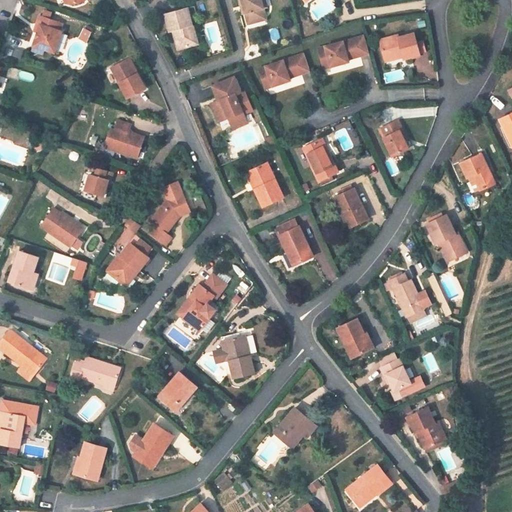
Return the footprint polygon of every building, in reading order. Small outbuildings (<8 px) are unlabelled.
[(239,0),(241,6),(243,6),(245,13),(248,24),(258,21),(257,16),(265,14),(263,8),(261,0),(239,0)] [(188,8),(165,14),(170,32),(173,31),(178,50),(195,45),(191,26),(192,26),(188,8)] [(44,49),(54,53),(61,32),(59,31),(61,23),(39,16),(36,25),(40,26),(38,33),(33,46),(44,49)] [(84,28),(80,35),(87,38),(91,32),(84,28)] [(397,35),(380,41),(384,58),(402,53),(403,56),(404,59),(420,54),(419,53),(415,37),(414,33),(398,38),(397,35)] [(318,48),(324,69),(349,62),(348,59),(369,53),(364,36),(318,48)] [(421,36),(415,37),(419,53),(426,51),(421,36)] [(43,54),(44,49),(33,46),(32,51),(43,54)] [(259,69),(266,89),(290,80),(289,78),(310,71),(304,53),(259,69)] [(385,61),(403,56),(402,53),(384,58),(385,61)] [(127,59),(135,74),(137,73),(129,58),(127,59)] [(127,59),(111,68),(127,99),(146,89),(137,73),(135,74),(127,59)] [(229,118),(231,125),(246,119),(236,95),(241,93),(235,77),(213,86),(217,97),(220,96),(221,100),(211,104),(219,122),(229,118)] [(511,113),(500,119),(506,133),(509,132),(511,139),(511,113)] [(248,123),(246,119),(231,125),(233,129),(248,123)] [(110,129),(106,143),(113,145),(115,151),(137,158),(144,137),(133,133),(129,135),(127,134),(128,132),(130,124),(118,120),(114,130),(110,129)] [(384,132),(381,134),(392,156),(408,148),(403,138),(406,136),(398,120),(381,128),(384,132)] [(320,140),(328,157),(331,156),(322,139),(320,140)] [(328,157),(320,140),(304,148),(319,180),(331,175),(338,172),(331,156),(328,157)] [(104,147),(115,151),(113,145),(106,143),(104,147)] [(495,184),(481,153),(460,163),(467,178),(473,175),(480,191),(495,184)] [(263,207),(283,197),(267,162),(251,170),(259,186),(254,189),(263,207)] [(95,176),(90,174),(85,191),(103,196),(108,180),(103,178),(106,170),(97,168),(95,176)] [(254,189),(259,186),(251,170),(246,172),(254,189)] [(333,180),(331,175),(319,180),(321,185),(333,180)] [(338,192),(340,195),(353,189),(351,186),(338,192)] [(334,198),(342,215),(345,214),(351,227),(368,219),(354,189),(353,189),(340,195),(334,198)] [(172,238),(166,233),(179,216),(185,214),(182,206),(187,204),(183,193),(168,200),(150,222),(157,226),(151,234),(166,245),(172,238)] [(187,204),(182,206),(185,214),(190,211),(187,204)] [(71,221),(53,208),(41,226),(71,247),(82,231),(70,223),(71,221)] [(429,219),(430,222),(443,216),(442,213),(429,219)] [(345,214),(342,215),(348,228),(351,227),(345,214)] [(443,216),(430,222),(427,224),(436,243),(439,242),(442,240),(451,260),(467,252),(458,232),(455,234),(447,215),(443,216)] [(129,219),(124,226),(135,233),(140,226),(129,219)] [(277,228),(280,235),(298,226),(295,220),(277,228)] [(280,235),(279,235),(287,253),(289,251),(295,265),(313,256),(299,226),(298,226),(280,235)] [(120,256),(119,255),(107,271),(123,283),(135,268),(139,270),(149,257),(144,254),(150,246),(140,239),(135,246),(130,243),(120,256)] [(451,260),(442,240),(439,242),(448,261),(451,260)] [(39,258),(19,251),(8,282),(28,288),(33,273),(39,258)] [(295,265),(289,251),(287,253),(293,266),(295,265)] [(53,261),(70,265),(72,257),(54,253),(53,261)] [(75,270),(73,278),(83,280),(87,262),(73,258),(70,269),(75,270)] [(127,286),(139,270),(135,268),(123,283),(127,286)] [(38,275),(33,273),(28,288),(33,290),(38,275)] [(407,317),(424,308),(417,294),(411,280),(408,281),(404,273),(388,281),(392,289),(393,289),(406,317),(407,317)] [(183,318),(200,331),(210,318),(216,310),(208,303),(214,296),(217,298),(227,285),(213,274),(203,287),(200,284),(190,297),(191,297),(189,301),(188,300),(177,313),(183,318)] [(417,294),(424,308),(431,304),(425,290),(417,294)] [(427,315),(424,308),(407,317),(410,323),(427,315)] [(337,328),(352,358),(369,350),(362,335),(364,334),(357,318),(337,328)] [(36,372),(47,358),(10,329),(0,342),(0,348),(23,366),(25,363),(36,372)] [(364,334),(362,335),(369,350),(374,348),(367,333),(364,334)] [(245,335),(241,336),(246,356),(250,355),(245,335)] [(233,378),(254,373),(252,364),(250,355),(246,356),(241,336),(222,341),(224,349),(214,352),(217,362),(226,360),(227,361),(229,361),(233,378)] [(379,357),(383,367),(398,360),(393,351),(379,357)] [(108,384),(115,386),(121,368),(111,365),(108,366),(105,365),(106,363),(86,357),(85,362),(77,359),(71,379),(79,382),(80,377),(105,385),(108,384)] [(394,390),(392,392),(395,400),(408,393),(404,386),(411,383),(399,359),(398,360),(383,367),(380,368),(384,376),(386,375),(390,382),(394,390)] [(29,380),(36,372),(25,363),(23,366),(18,372),(29,380)] [(179,401),(182,404),(197,387),(180,372),(159,397),(172,409),(179,401)] [(1,429),(0,432),(0,444),(19,448),(23,423),(35,425),(38,407),(2,400),(1,410),(2,412),(6,412),(3,429),(1,429)] [(176,412),(182,404),(179,401),(172,409),(176,412)] [(415,433),(417,432),(425,449),(443,440),(435,423),(428,407),(408,417),(415,433)] [(295,408),(274,433),(288,444),(299,431),(303,435),(306,437),(316,426),(295,408)] [(439,421),(435,423),(443,440),(447,439),(439,421)] [(173,436),(154,424),(143,440),(135,435),(131,443),(132,449),(136,452),(134,456),(149,466),(159,450),(163,452),(173,436)] [(292,448),(303,435),(299,431),(288,444),(292,448)] [(445,443),(443,440),(425,449),(426,452),(445,443)] [(79,475),(97,480),(106,448),(85,442),(81,458),(83,459),(79,475)] [(152,468),(163,452),(159,450),(149,466),(152,468)] [(74,474),(79,475),(83,459),(81,458),(78,458),(74,474)] [(47,464),(37,462),(35,473),(44,475),(47,464)] [(392,483),(378,465),(346,490),(358,505),(375,491),(378,494),(392,483)] [(231,483),(224,473),(215,481),(222,490),(231,483)] [(309,486),(312,491),(321,485),(317,480),(309,486)] [(247,491),(251,489),(246,481),(242,484),(247,491)] [(360,508),(378,494),(375,491),(358,505),(360,508)]
